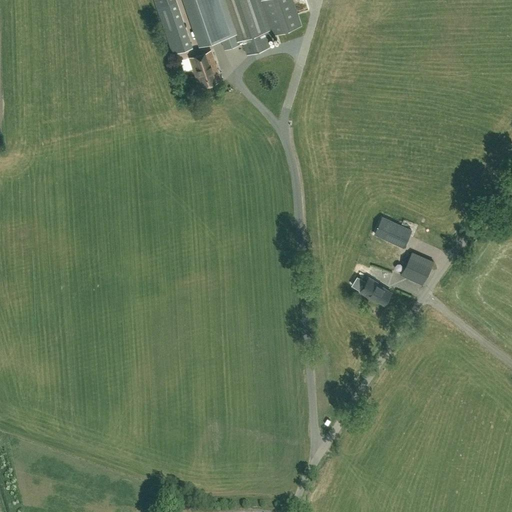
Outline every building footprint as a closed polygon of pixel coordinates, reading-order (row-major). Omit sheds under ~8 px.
[(189,38),(175,0),(173,0),(157,6),(170,45),(189,38)] [(238,44),(222,0),(186,0),(201,43),(222,37),(225,48),(238,44)] [(247,54),(271,46),(268,36),(301,25),(292,0),(261,0),(260,0),(222,0),(238,44),(243,42),(247,54)] [(211,49),(190,56),(200,86),(221,78),(211,49)] [(375,233),(400,245),(404,247),(412,230),(383,217),(375,233)] [(401,275),(420,284),(422,285),(433,261),(411,252),(401,275)] [(358,276),(368,278),(370,265),(360,263),(358,276)] [(385,304),(392,293),(377,284),(378,282),(370,277),(369,277),(362,290),(369,295),(370,295),(385,304)] [(362,307),(370,314),(376,307),(367,300),(362,307)]
